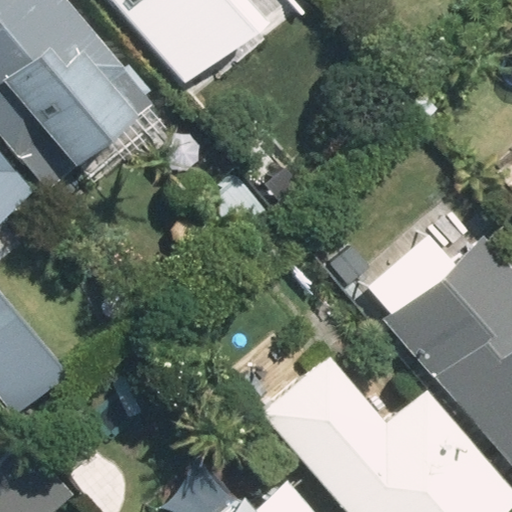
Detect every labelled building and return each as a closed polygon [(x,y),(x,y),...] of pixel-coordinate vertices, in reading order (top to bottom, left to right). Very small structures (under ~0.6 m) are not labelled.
[(0,0),(0,160),(28,191),(86,138),(123,179),(167,140),(39,0),(0,0)] [(285,16),(271,0),(119,0),(195,91),(285,16)] [(511,181),(493,198),(511,220),(511,181)] [(366,317),(503,476),(511,469),(511,270),(493,248),(478,262),(458,238),(366,317)] [(62,362),(0,293),(0,413),(2,416),(62,362)] [(308,353),(242,410),(329,511),(481,511),(476,506),(490,494),(401,390),(366,420),(308,353)] [(112,466),(59,403),(19,437),(72,499),(112,466)] [(8,436),(0,443),(0,511),(35,511),(59,491),(8,436)] [(290,511),(259,477),(227,504),(212,488),(184,511),(290,511)]
